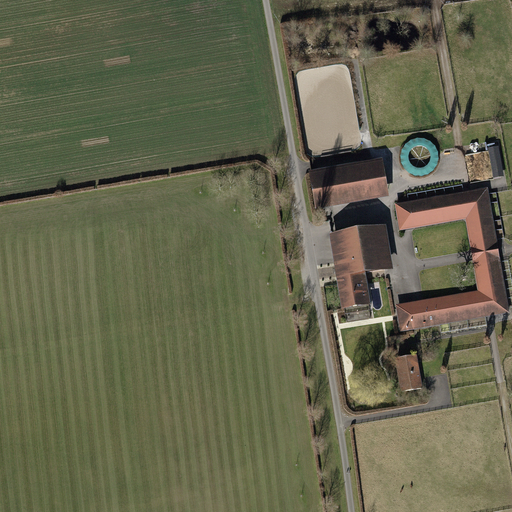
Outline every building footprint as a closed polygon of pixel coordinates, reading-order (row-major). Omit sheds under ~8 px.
[(501,148),(480,150),(484,179),(504,177),(501,148)] [(385,161),(309,173),(315,209),(390,198),(385,161)] [(510,311),(488,187),(398,203),(403,232),(464,221),(476,287),(395,302),(401,331),(510,311)] [(385,228),(329,238),(342,311),(371,306),(366,274),(392,270),(385,228)] [(396,360),(401,392),(423,389),(418,357),(396,360)]
